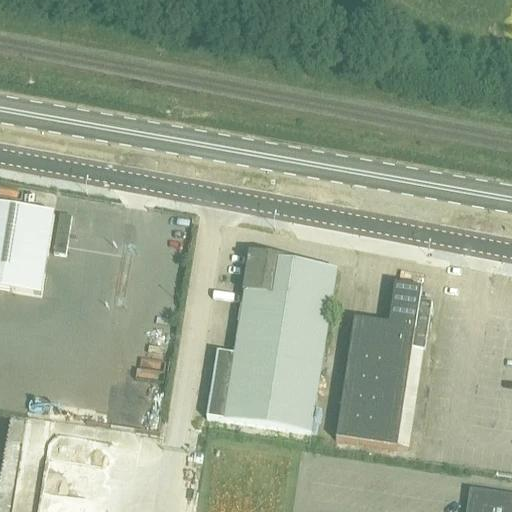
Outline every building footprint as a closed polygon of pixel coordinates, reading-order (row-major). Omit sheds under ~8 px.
[(56,211),(0,202),(0,291),(42,299),(56,211)] [(207,421),(312,437),(337,273),(288,266),(289,262),(249,256),(243,294),(245,294),(235,357),(218,354),(207,421)] [(53,298),(78,302),(81,289),(55,285),(53,298)] [(336,443),(397,452),(413,350),(426,351),(433,304),(420,302),(422,292),(395,288),(389,327),(354,322),(336,443)] [(511,511),(511,500),(471,494),(468,511),(511,511)]
